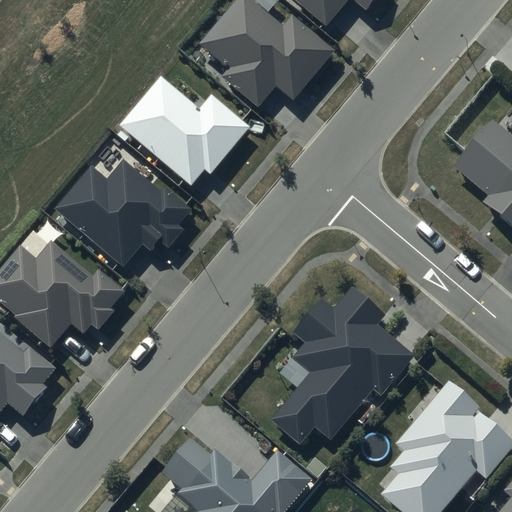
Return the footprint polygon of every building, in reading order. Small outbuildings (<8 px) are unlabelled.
[(288,30),(253,0),(243,0),(204,46),(233,71),(227,78),(264,110),(282,89),(298,103),(339,54),(297,19),(288,30)] [(297,0),(330,27),(353,0),(355,0),(369,12),(379,0),(297,0)] [(203,111),(164,78),(122,127),(194,188),(208,172),(213,177),(253,130),(215,97),(203,111)] [(511,139),(489,121),(450,169),(485,198),(480,203),(511,229),(511,139)] [(112,181),(96,168),(59,211),(127,269),(147,246),(156,254),(164,244),(172,250),(187,232),(182,227),(195,211),(169,189),(164,194),(127,163),(112,181)] [(95,277),(54,242),(38,260),(25,249),(0,277),(0,302),(18,318),(17,319),(54,350),(75,325),(87,335),(95,326),(101,331),(118,311),(114,309),(127,293),(101,271),(95,277)] [(384,318),(350,290),(333,311),(320,301),(291,337),(304,347),(291,362),(309,376),(270,425),(299,448),(313,430),(330,444),(371,393),(379,400),(413,358),(376,328),(384,318)] [(27,356),(0,333),(0,419),(12,405),(26,417),(50,388),(47,386),(59,371),(33,350),(27,356)] [(397,511),(443,511),(475,474),(486,483),(511,451),(511,441),(477,414),(480,410),(448,384),(394,447),(402,454),(389,470),(396,476),(380,497),(397,511)] [(285,511),(310,483),(276,454),(251,483),(212,451),(207,458),(187,442),(160,474),(179,490),(175,496),(194,511),(285,511)] [(511,511),(511,484),(504,496),(510,501),(501,511),(511,511)]
